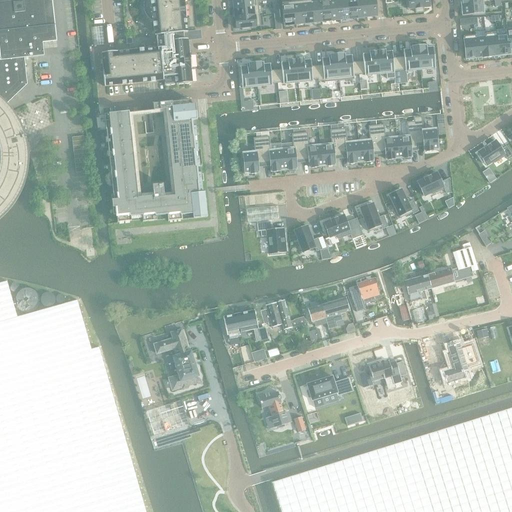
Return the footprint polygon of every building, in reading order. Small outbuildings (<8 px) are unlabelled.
[(0,0),(0,97),(7,104),(27,84),(24,58),(44,56),(43,43),(57,42),(52,0),(0,0)] [(176,86),(192,84),(190,70),(191,70),(190,54),(189,54),(187,40),(184,40),(183,33),(187,33),(186,19),(185,3),(184,3),(183,0),(144,0),(145,0),(144,1),(144,2),(144,3),(143,5),(143,6),(143,7),(143,8),(144,10),(144,11),(145,12),(145,13),(146,15),(147,16),(148,17),(148,18),(149,19),(150,20),(151,20),(152,21),(153,21),(155,36),(156,36),(157,48),(117,53),(117,52),(101,53),(103,71),(103,72),(104,87),(164,81),(164,86),(176,85),(176,86)] [(257,0),(233,0),(234,8),(259,6),(257,0)] [(292,0),(281,1),(284,26),(295,24),(292,0)] [(301,0),(292,0),(295,24),(304,24),(301,0)] [(310,0),(301,0),(304,24),(313,23),(311,3),(310,0)] [(328,0),(319,0),(320,2),(322,22),(331,21),(328,0)] [(337,0),(328,0),(331,21),(340,20),(337,0)] [(346,0),(337,0),(340,20),(349,19),(346,0)] [(355,0),(346,0),(349,19),(358,18),(355,0)] [(365,0),(355,0),(358,18),(367,17),(365,0)] [(374,0),(365,0),(367,17),(376,16),(374,0)] [(428,0),(406,0),(407,10),(415,9),(416,14),(424,13),(423,8),(429,7),(428,0)] [(312,3),(311,3),(313,23),(322,22),(320,2),(319,2),(312,3)] [(483,4),(461,7),(462,16),(484,14),(483,4)] [(259,6),(234,8),(235,19),(260,16),(259,6)] [(260,16),(235,19),(236,29),(242,28),(242,31),(250,30),(250,28),(261,26),(260,16)] [(496,31),(484,32),(485,37),(486,37),(488,57),(493,57),(498,56),(496,31)] [(496,31),(498,56),(509,55),(507,35),(506,35),(497,36),(496,31)] [(475,36),(463,37),(465,59),(477,58),(475,36)] [(475,36),(477,58),(482,58),(488,57),(486,37),(485,37),(475,38),(475,36)] [(426,46),(418,47),(420,70),(435,68),(433,48),(426,48),(426,46)] [(404,57),(398,58),(400,71),(405,70),(405,71),(420,70),(418,47),(410,48),(410,50),(403,51),(404,57)] [(385,50),(377,51),(379,74),(386,73),(386,79),(395,79),(394,73),(394,71),(400,71),(398,58),(393,58),(392,52),(391,52),(386,53),(385,50)] [(363,62),(358,62),(359,75),(364,74),(365,76),(379,74),(377,51),(369,52),(369,54),(363,55),(362,55),(363,62)] [(344,54),(336,55),(339,81),(354,79),(353,76),(359,75),(358,62),(352,63),(351,56),(345,57),(344,54)] [(322,66),(317,66),(318,82),(324,81),(324,82),(339,81),(336,55),(328,56),(328,59),(322,59),(322,66)] [(304,59),(295,60),(298,83),(312,81),(313,81),(312,80),(318,79),(318,82),(317,66),(311,67),(310,60),(304,61),(304,59)] [(281,70),(276,71),(277,83),(283,83),(283,84),(284,84),(298,83),(295,60),(287,60),(287,63),(282,63),(281,63),(281,70)] [(263,63),(255,64),(257,87),(272,85),(272,84),(277,83),(276,71),(270,71),(270,65),(263,65),(263,63)] [(246,67),(240,68),(242,88),(257,87),(255,64),(246,65),(246,67)] [(312,90),(313,101),(320,100),(319,89),(312,90)] [(286,91),(279,92),(280,104),(288,103),(286,91)] [(8,105),(7,104),(0,97),(0,219),(8,212),(13,206),(17,200),(22,191),(25,181),(28,171),(29,161),(28,151),(27,141),(24,131),(19,122),(14,113),(8,105)] [(129,112),(103,115),(105,129),(112,199),(110,200),(112,215),(115,214),(116,222),(141,220),(141,222),(166,219),(167,222),(207,218),(204,193),(203,193),(202,182),(203,182),(203,175),(201,175),(200,167),(202,167),(200,150),(198,150),(197,135),(199,135),(198,128),(196,128),(195,121),(197,120),(197,119),(196,113),(196,112),(195,106),(195,105),(194,105),(190,105),(190,100),(152,104),(152,109),(151,110),(153,133),(146,133),(144,110),(129,112)] [(443,115),(437,116),(439,135),(445,134),(443,115)] [(422,117),(414,118),(417,148),(418,148),(417,144),(423,144),(424,152),(437,151),(435,129),(423,130),(422,117)] [(408,136),(397,137),(399,159),(404,158),(404,160),(410,160),(410,158),(411,157),(410,149),(417,148),(414,118),(414,122),(407,123),(408,136)] [(370,140),(358,141),(361,163),(373,161),(372,153),(379,152),(376,126),(375,122),(370,122),(370,127),(368,127),(370,140)] [(331,144),(320,145),(322,167),(335,165),(334,157),(341,156),(338,130),(337,125),(331,126),(331,131),(330,131),(331,144)] [(384,125),(376,126),(379,152),(386,152),(386,160),(399,159),(397,137),(385,138),(384,125)] [(305,129),(299,130),(302,160),(309,160),(310,168),(322,167),(320,145),(309,146),(307,133),(305,133),(305,129)] [(346,129),(338,130),(341,156),(341,154),(347,153),(348,164),(361,163),(358,141),(347,142),(346,129)] [(293,148),(282,149),(284,171),(289,170),(289,172),(295,172),(295,170),(296,169),(296,161),(302,160),(299,130),(293,131),(293,134),(292,135),(293,148)] [(255,152),(243,153),(245,175),(258,173),(257,165),(264,165),(261,138),(261,133),(260,133),(256,133),(256,138),(253,139),(255,152)] [(269,137),(261,138),(264,165),(271,164),(271,172),(284,171),(282,149),(270,150),(269,137)] [(495,142),(478,153),(486,166),(493,161),(494,163),(505,156),(507,160),(511,156),(506,147),(501,150),(495,142)] [(436,173),(417,183),(424,196),(430,193),(431,195),(443,189),(446,194),(451,193),(449,178),(441,182),(436,173)] [(401,190),(389,196),(400,218),(412,212),(413,214),(418,211),(413,200),(408,203),(401,190)] [(373,204),(360,209),(361,211),(369,232),(381,227),(382,229),(388,227),(383,216),(378,218),(373,204)] [(278,206),(246,209),(247,223),(279,219),(278,206)] [(344,216),(324,224),(329,237),(337,234),(339,239),(350,234),(352,239),(363,235),(357,219),(346,223),(344,216)] [(267,236),(269,255),(286,253),(283,228),(273,229),(272,223),(257,224),(258,231),(261,231),(261,237),(267,236)] [(392,226),(386,228),(388,235),(389,237),(396,235),(392,226)] [(307,227),(294,231),(302,252),(315,248),(316,252),(322,250),(318,238),(312,240),(307,227)] [(479,233),(486,245),(491,242),(485,230),(479,233)] [(471,248),(452,253),(457,268),(461,280),(473,276),(472,272),(478,270),(471,248)] [(320,250),(322,260),(331,259),(327,249),(320,250)] [(449,269),(427,275),(431,289),(454,282),(451,270),(450,268),(449,269)] [(457,268),(451,270),(454,282),(460,280),(461,280),(457,268)] [(427,275),(404,282),(408,295),(410,302),(422,299),(424,306),(435,302),(432,293),(431,289),(427,275)] [(357,286),(349,289),(357,312),(365,309),(364,304),(381,298),(380,295),(380,296),(378,290),(381,289),(377,278),(374,278),(356,284),(357,286)] [(0,511),(147,511),(143,498),(135,472),(97,348),(89,349),(77,300),(17,317),(7,281),(0,283),(0,511)] [(41,301),(41,299),(40,296),(39,294),(37,293),(35,291),(33,291),(29,290),(27,291),(25,291),(22,294),(20,297),(19,301),(20,303),(20,305),(21,307),(23,309),(24,310),(27,311),(30,312),(34,311),(37,309),(39,308),(40,305),(41,304),(41,301)] [(349,312),(346,298),(321,305),(327,323),(326,324),(328,330),(343,325),(340,314),(349,312)] [(284,300),(276,302),(282,324),(283,330),(293,328),(293,325),(291,326),(290,322),(284,300)] [(266,309),(260,311),(263,324),(267,323),(268,325),(270,325),(271,327),(282,324),(276,302),(265,305),(266,309)] [(426,313),(429,320),(439,317),(435,303),(428,305),(430,312),(426,313)] [(307,309),(311,323),(312,322),(312,324),(314,324),(315,327),(326,324),(327,323),(321,305),(307,309)] [(423,308),(412,311),(416,324),(427,320),(423,308)] [(234,314),(234,315),(239,337),(245,335),(245,332),(253,330),(253,332),(255,338),(260,337),(257,328),(258,328),(253,310),(234,314)] [(234,315),(223,317),(227,335),(228,335),(230,345),(240,343),(238,337),(239,337),(234,315)] [(294,321),(290,322),(291,326),(293,325),(293,328),(296,327),(305,324),(303,318),(294,320),(294,321)] [(345,326),(348,333),(356,330),(353,322),(345,326)] [(267,335),(265,329),(263,327),(258,328),(257,328),(260,337),(267,335)] [(496,327),(490,328),(492,339),(498,338),(496,327)] [(487,329),(476,331),(478,339),(488,337),(487,329)] [(181,330),(152,339),(156,354),(174,349),(176,356),(173,357),(179,376),(169,379),(172,391),(182,388),(182,390),(187,388),(187,386),(195,384),(193,378),(198,376),(191,351),(188,352),(181,330)] [(316,339),(314,331),(308,333),(310,341),(316,339)] [(450,353),(447,354),(452,370),(443,373),(446,383),(465,377),(464,372),(467,371),(466,368),(479,364),(473,343),(460,347),(459,344),(448,347),(450,353)] [(252,356),(248,345),(242,347),(247,365),(254,363),(252,356)] [(264,349),(251,353),(254,363),(263,360),(267,359),(264,349)] [(277,349),(268,352),(270,358),(279,355),(277,349)] [(391,377),(393,385),(402,383),(400,377),(406,375),(402,362),(396,364),(396,362),(389,364),(389,361),(377,365),(376,363),(370,365),(370,367),(369,367),(370,372),(369,373),(368,372),(360,375),(364,388),(372,385),(371,381),(383,377),(384,379),(391,377)] [(308,390),(306,391),(308,398),(310,397),(312,401),(315,408),(338,401),(337,396),(353,391),(349,378),(334,383),(332,377),(307,384),(308,390)] [(270,393),(258,397),(261,408),(268,406),(271,417),(275,428),(278,427),(279,428),(284,427),(284,425),(290,423),(286,412),(282,413),(279,403),(281,402),(278,393),(271,395),(270,393)] [(155,404),(145,407),(150,423),(154,436),(189,425),(181,400),(156,407),(155,404)] [(426,436),(273,483),(281,511),(511,511),(511,409),(447,429),(442,431),(431,434),(429,435),(426,436)] [(301,417),(294,419),(298,433),(305,430),(301,417)]
